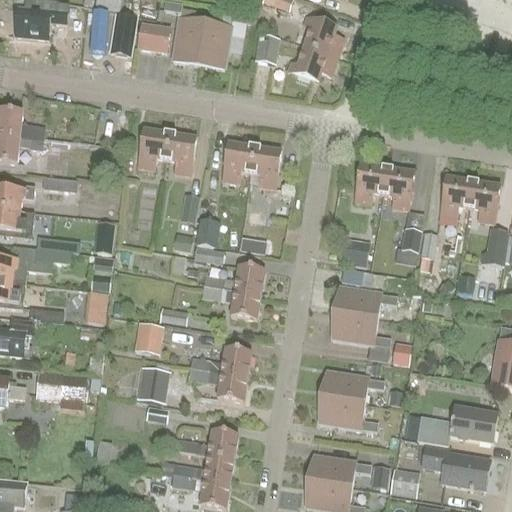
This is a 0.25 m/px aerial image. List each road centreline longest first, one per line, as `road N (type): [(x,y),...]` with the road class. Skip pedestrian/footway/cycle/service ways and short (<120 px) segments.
road 1 (residential): [(269,511),(331,126)]
road 2 (residential): [(331,126),(0,79)]
road 3 (residential): [(511,156),(331,126)]
road 4 (residential): [(331,126),(384,0)]
